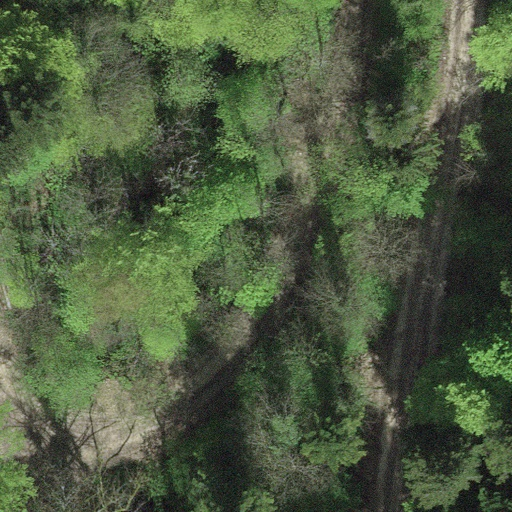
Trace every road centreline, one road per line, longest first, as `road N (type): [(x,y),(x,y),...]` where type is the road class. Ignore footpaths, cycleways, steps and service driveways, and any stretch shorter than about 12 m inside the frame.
road 1 (track): [(362,0),(351,92),(295,255),(234,347),(176,402),(128,426),(86,426),(48,408),(13,378),(0,353)]
road 2 (track): [(471,0),(389,511)]
